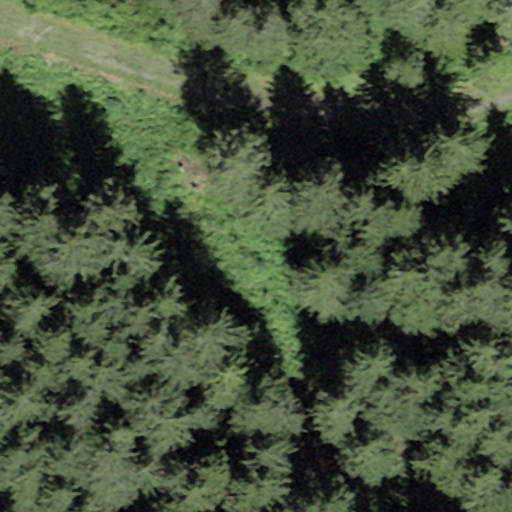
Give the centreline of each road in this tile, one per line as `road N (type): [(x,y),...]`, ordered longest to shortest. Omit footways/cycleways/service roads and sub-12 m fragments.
road 1 (track): [(0,23),(200,99),(395,89)]
road 2 (track): [(395,89),(511,49)]
